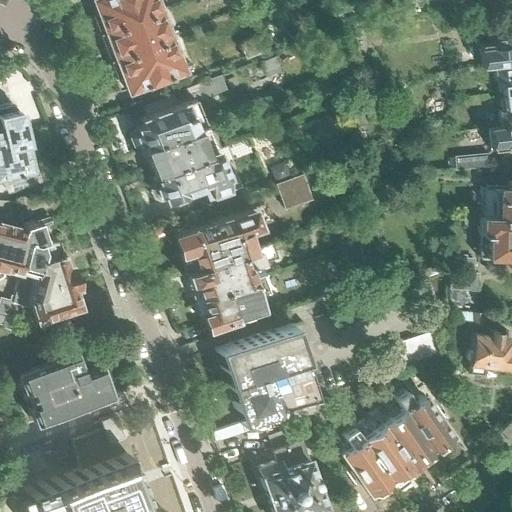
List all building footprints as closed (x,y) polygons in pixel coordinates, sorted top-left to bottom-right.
[(97,32),(155,10),(150,0),(91,0),(96,13),(90,15),(97,32)] [(166,38),(155,10),(97,32),(97,34),(101,32),(111,58),(108,60),(108,61),(166,38)] [(265,49),(259,35),(238,43),(243,57),(265,49)] [(511,60),(511,39),(505,41),(500,36),(491,37),(486,42),(479,43),(480,50),(478,50),(480,64),(491,62),(511,60)] [(178,70),(166,38),(108,61),(115,78),(120,76),(126,90),(141,84),(142,86),(160,79),(160,77),(178,70)] [(498,94),(511,92),(511,60),(491,62),(493,76),(497,79),(493,83),(494,90),(498,94)] [(142,148),(203,124),(204,124),(193,96),(222,84),(218,74),(180,89),(184,101),(138,119),(141,125),(134,128),(135,129),(131,131),(128,137),(131,146),(137,148),(142,146),(142,148)] [(498,126),(511,124),(511,92),(498,94),(495,99),(496,106),(500,109),(497,112),(498,126)] [(27,166),(21,141),(22,141),(22,138),(21,139),(15,112),(16,111),(15,108),(14,109),(14,105),(10,103),(0,104),(0,174),(5,173),(8,185),(26,181),(30,180),(27,169),(28,169),(28,166),(27,166)] [(213,152),(203,124),(142,148),(152,174),(153,174),(213,152)] [(511,124),(498,126),(487,127),(489,143),(491,143),(491,149),(500,148),(505,152),(511,151),(511,149),(511,124)] [(362,131),(348,133),(350,147),(365,144),(362,131)] [(213,152),(153,174),(155,181),(151,183),(148,189),(152,197),(162,198),(162,200),(180,193),(180,194),(186,196),(195,193),(197,187),(197,186),(200,185),(206,200),(229,191),(223,177),(224,176),(215,151),(213,152)] [(489,166),(487,151),(453,155),(455,170),(489,166)] [(312,198),(304,173),(275,183),(283,208),(312,198)] [(479,215),(511,216),(511,180),(506,181),(506,186),(491,186),(491,187),(480,186),(479,215)] [(0,216),(8,219),(12,201),(0,199),(0,216)] [(183,273),(247,250),(239,229),(259,222),(269,218),(264,203),(254,207),(224,217),(222,213),(208,218),(210,221),(172,235),(177,252),(176,252),(183,272),(182,272),(183,273)] [(473,226),(473,216),(473,215),(463,215),(463,226),(473,226)] [(511,216),(479,215),(478,255),(511,256),(511,216)] [(33,242),(41,239),(38,228),(49,224),(47,217),(35,221),(35,220),(20,225),(19,228),(0,223),(0,276),(10,279),(13,268),(14,268),(16,267),(26,270),(23,281),(18,280),(14,295),(10,294),(8,299),(0,296),(0,312),(31,319),(24,301),(37,255),(33,242)] [(24,301),(31,319),(45,314),(48,323),(73,315),(71,306),(74,305),(68,287),(72,286),(66,266),(65,265),(62,267),(52,236),(41,239),(33,242),(37,255),(24,301)] [(192,300),(256,278),(256,277),(264,274),(278,269),(276,265),(274,266),(272,260),(277,258),(272,244),(256,249),(255,247),(247,250),(183,273),(186,283),(191,294),(192,300)] [(465,254),(448,254),(447,289),(477,290),(477,272),(473,272),(473,257),(465,257),(465,254)] [(446,269),(442,261),(431,266),(435,274),(446,269)] [(363,280),(359,270),(347,274),(351,284),(363,280)] [(266,307),(256,278),(192,300),(198,316),(202,315),(206,328),(224,322),(224,323),(249,314),(248,313),(262,308),(266,307)] [(380,291),(378,284),(378,283),(360,288),(362,297),(380,291)] [(470,321),(471,312),(471,311),(464,310),(462,320),(470,321)] [(480,323),(481,312),(472,311),(471,322),(480,323)] [(318,396),(304,356),(292,321),(213,349),(226,386),(216,390),(219,402),(230,398),(238,423),(253,418),(256,426),(312,411),(316,424),(323,422),(315,397),(318,396)] [(440,353),(433,330),(373,348),(379,371),(440,353)] [(505,368),(507,347),(504,347),(505,336),(496,335),(497,331),(491,330),(490,336),(468,333),(466,351),(465,352),(464,357),(466,357),(465,364),(469,364),(468,373),(482,375),(483,366),(505,368)] [(107,394),(97,366),(79,373),(72,353),(14,373),(32,421),(107,394)] [(399,409),(429,450),(447,437),(448,432),(440,421),(432,419),(427,412),(429,406),(423,398),(417,396),(414,399),(411,395),(407,398),(401,390),(391,397),(399,409)] [(429,450),(399,409),(387,418),(378,405),(370,412),(406,463),(407,462),(410,466),(413,465),(415,467),(421,462),(418,458),(429,450)] [(406,463),(370,412),(348,428),(351,431),(386,481),(399,472),(402,476),(409,471),(404,464),(406,463)] [(122,437),(114,414),(98,419),(106,442),(122,437)] [(323,511),(299,440),(298,440),(293,427),(267,436),(272,450),(271,450),(274,460),(255,467),(270,511),(323,511)] [(370,492),(386,481),(351,431),(348,428),(339,435),(344,443),(341,446),(343,450),(341,451),(340,457),(347,466),(353,467),(359,475),(358,481),(365,491),(370,492)] [(83,472),(24,493),(30,511),(176,511),(149,433),(105,449),(99,434),(73,443),(83,472)]
